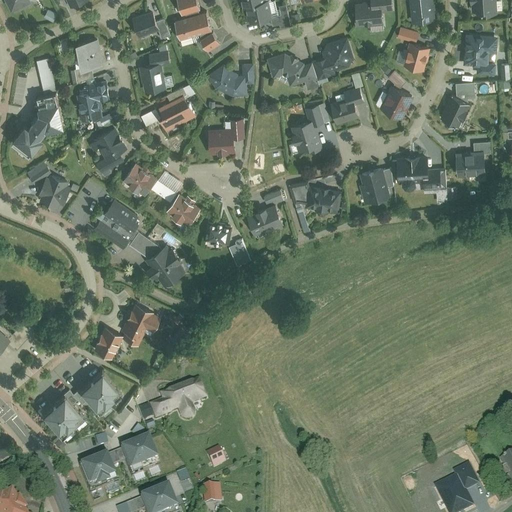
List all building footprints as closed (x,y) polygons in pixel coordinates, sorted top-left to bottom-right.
[(8,0),(13,11),(37,0),(8,0)] [(198,0),(178,0),(182,14),(201,8),(198,0)] [(269,0),(266,1),(246,5),(250,21),(271,17),(273,16),(269,0)] [(371,0),(372,6),(357,7),(358,27),(386,26),(385,12),(394,11),(393,0),(371,0)] [(411,0),(413,20),(434,19),(433,0),(411,0)] [(471,0),(472,13),(498,11),(497,0),(471,0)] [(287,3),(280,4),(282,14),(273,16),(271,17),(273,24),(280,22),(281,26),(292,24),(287,3)] [(155,10),(134,17),(140,35),(159,29),(162,36),(171,33),(165,16),(158,18),(155,10)] [(207,10),(175,19),(180,37),(212,29),(207,10)] [(49,12),(46,18),(54,22),(57,16),(49,12)] [(411,41),(404,63),(424,70),(431,46),(417,41),(420,31),(402,26),(398,37),(411,41)] [(213,30),(201,38),(209,50),(221,42),(213,30)] [(467,32),(464,62),(478,63),(478,71),(496,73),(497,62),(489,61),(490,51),(497,52),(499,35),(467,32)] [(326,55),(313,58),(319,78),(336,73),(335,68),(350,64),(354,54),(348,36),(329,41),(325,51),(326,55)] [(99,37),(78,39),(83,66),(71,68),(73,83),(94,75),(92,65),(105,63),(102,44),(100,44),(99,37)] [(308,88),(320,84),(313,60),(305,63),(292,49),(267,56),(271,70),(275,69),(276,75),(283,73),(288,76),(290,84),(306,80),(308,88)] [(158,61),(139,65),(142,81),(143,81),(145,91),(165,87),(162,64),(171,63),(169,50),(157,52),(158,61)] [(49,56),(37,59),(45,90),(56,87),(49,56)] [(255,81),(255,61),(242,62),(242,72),(240,72),(226,65),(225,62),(208,73),(216,85),(219,85),(228,93),(248,93),(248,82),(255,81)] [(395,68),(389,75),(396,81),(394,84),(400,87),(408,78),(395,68)] [(360,71),(352,73),(356,87),(361,86),(364,85),(360,71)] [(112,98),(112,95),(108,77),(90,80),(91,84),(84,85),(84,87),(79,88),(80,90),(76,91),(81,119),(102,116),(99,100),(112,98)] [(475,80),(457,81),(457,94),(469,99),(469,95),(475,95),(475,80)] [(394,84),(393,83),(380,106),(402,117),(414,94),(400,87),(394,84)] [(171,100),(159,105),(162,111),(160,112),(167,127),(168,126),(169,129),(196,116),(195,113),(198,112),(191,97),(187,99),(185,93),(187,92),(184,86),(168,94),(171,100)] [(337,122),(360,115),(357,102),(365,99),(361,86),(356,87),(345,90),(347,98),(332,102),(337,122)] [(58,98),(57,90),(38,94),(40,110),(35,115),(31,121),(27,119),(15,134),(16,136),(11,142),(30,156),(44,139),(42,137),(48,129),(66,125),(60,98),(58,98)] [(457,94),(453,92),(441,116),(459,125),(471,100),(469,99),(457,94)] [(306,106),(310,119),(291,124),(296,142),(297,141),(299,150),(307,148),(308,151),(324,147),(317,124),(326,121),(321,102),(306,106)] [(161,118),(156,107),(141,114),(146,124),(161,118)] [(112,112),(101,117),(104,124),(115,119),(112,112)] [(209,128),(211,153),(237,151),(236,136),(245,136),(244,117),(230,118),(230,127),(209,128)] [(117,126),(96,137),(107,158),(98,163),(102,171),(126,159),(121,151),(128,147),(117,126)] [(475,150),(457,151),(458,174),(487,172),(486,151),(493,151),(492,139),(474,140),(475,150)] [(430,154),(397,156),(399,181),(405,181),(405,185),(415,184),(415,180),(424,180),(425,191),(437,191),(438,200),(448,200),(446,165),(431,165),(430,154)] [(30,176),(35,183),(52,172),(44,160),(36,165),(40,170),(30,176)] [(136,160),(123,180),(145,194),(158,173),(136,160)] [(383,165),(361,171),(364,181),(361,182),(366,201),(391,194),(388,185),(383,167),(383,165)] [(383,167),(388,185),(394,183),(392,165),(383,167)] [(166,169),(153,187),(171,200),(184,182),(166,169)] [(47,176),(40,194),(43,195),(42,199),(50,202),(59,205),(60,201),(65,203),(73,182),(66,180),(67,178),(53,173),(51,177),(47,176)] [(306,202),(308,186),(307,181),(293,184),(297,202),(306,202)] [(342,188),(308,186),(306,202),(306,207),(318,208),(317,213),(328,213),(328,209),(340,210),(342,188)] [(282,187),(266,193),(269,201),(284,196),(282,187)] [(179,192),(167,209),(188,224),(200,207),(179,192)] [(101,218),(94,228),(125,249),(130,242),(139,228),(135,226),(142,216),(114,197),(105,210),(102,208),(97,215),(101,218)] [(276,201),(248,212),(256,233),(285,221),(276,201)] [(210,220),(207,239),(212,239),(212,242),(223,243),(223,241),(230,242),(233,224),(210,220)] [(161,245),(139,228),(130,242),(148,255),(147,257),(153,265),(150,267),(154,273),(157,271),(165,284),(186,269),(168,240),(161,245)] [(243,237),(236,239),(237,241),(230,244),(238,264),(252,258),(243,237)] [(154,309),(135,301),(123,328),(126,330),(123,336),(139,343),(147,327),(153,330),(160,315),(153,311),(154,309)] [(184,314),(177,310),(172,318),(179,322),(184,314)] [(7,343),(15,350),(20,348),(35,333),(47,344),(56,336),(32,314),(16,332),(7,343)] [(0,319),(0,351),(7,343),(16,332),(0,319)] [(123,333),(105,325),(94,347),(112,356),(123,333)] [(122,391),(103,368),(80,388),(87,397),(99,411),(122,391)] [(149,404),(154,420),(179,411),(183,421),(196,416),(192,405),(210,398),(201,375),(165,388),(168,397),(149,404)] [(70,388),(65,392),(73,402),(78,398),(74,392),(70,388)] [(87,397),(80,388),(74,392),(78,398),(81,402),(87,397)] [(73,402),(65,392),(43,411),(62,433),(84,415),(73,402)] [(66,442),(61,437),(55,443),(60,448),(66,442)] [(150,437),(120,449),(131,476),(161,463),(150,437)] [(0,444),(0,465),(10,459),(0,444)] [(511,447),(510,448),(511,452),(511,456),(500,461),(511,488),(511,487),(511,447)] [(108,456),(82,466),(92,493),(118,483),(108,456)] [(457,475),(465,491),(478,485),(468,466),(455,473),(457,475)] [(457,475),(434,487),(446,511),(465,511),(473,508),(465,491),(457,475)] [(179,511),(169,485),(139,497),(144,511),(179,511)] [(27,511),(13,487),(0,494),(0,511),(27,511)]
